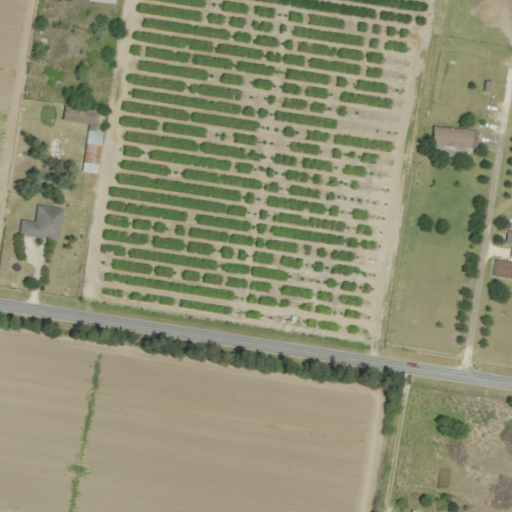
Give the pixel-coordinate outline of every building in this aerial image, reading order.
[(102,111),(61,105),(59,121),(85,125),(79,172),(94,174),(102,111)] [(469,130),(429,126),(427,144),(467,148),(469,130)] [(56,240),(61,208),(35,205),(33,222),(19,220),(17,234),(56,240)] [(511,244),(511,231),(503,231),(502,243),(511,244)] [(489,277),(511,279),(511,262),(491,260),(489,277)]
